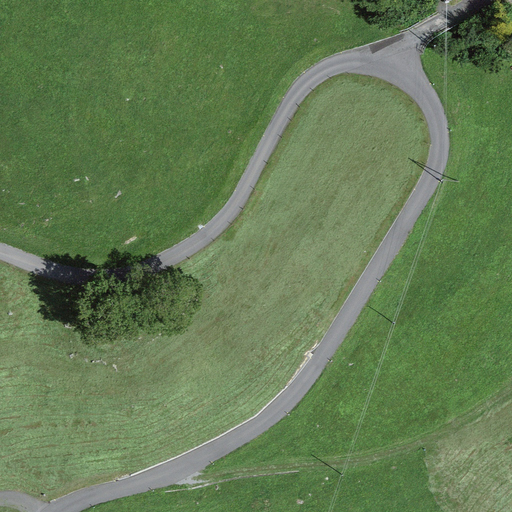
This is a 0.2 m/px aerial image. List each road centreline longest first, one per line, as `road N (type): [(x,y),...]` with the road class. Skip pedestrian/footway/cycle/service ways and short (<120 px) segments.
road 1 (unclassified): [(56,511),(193,464),(272,415),(305,380),(438,157),(438,128),(425,96),(386,64)]
road 2 (unclassified): [(386,64),(343,62),(300,88),(233,205),(181,251),(140,271),(83,278),(0,250)]
